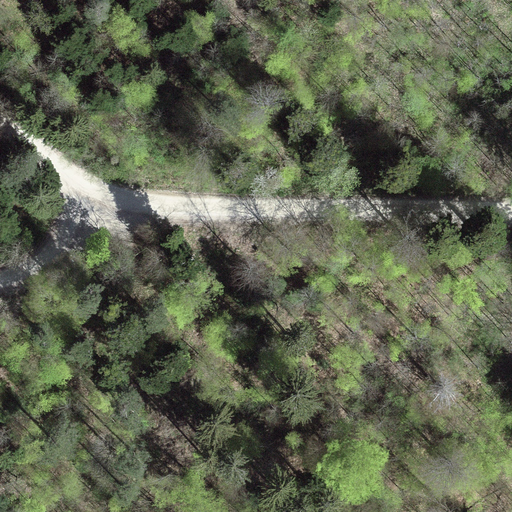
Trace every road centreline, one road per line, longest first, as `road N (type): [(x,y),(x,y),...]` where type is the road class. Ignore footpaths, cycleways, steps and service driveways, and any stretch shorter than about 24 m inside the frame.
road 1 (unclassified): [(511,211),(169,207),(95,191)]
road 2 (unclassified): [(0,278),(26,271),(73,238),(95,191)]
